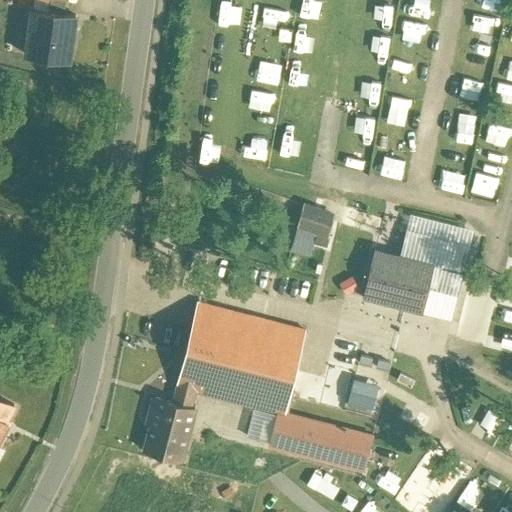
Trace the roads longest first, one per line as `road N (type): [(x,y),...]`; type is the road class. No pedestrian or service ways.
road 1 (tertiary): [(31,511),(77,426),(88,385),(146,0)]
road 2 (track): [(498,222),(318,172),(346,0)]
road 3 (track): [(335,322),(437,354),(451,435),(511,472)]
road 4 (track): [(415,198),(452,0)]
road 5 (track): [(437,354),(476,302),(511,171)]
